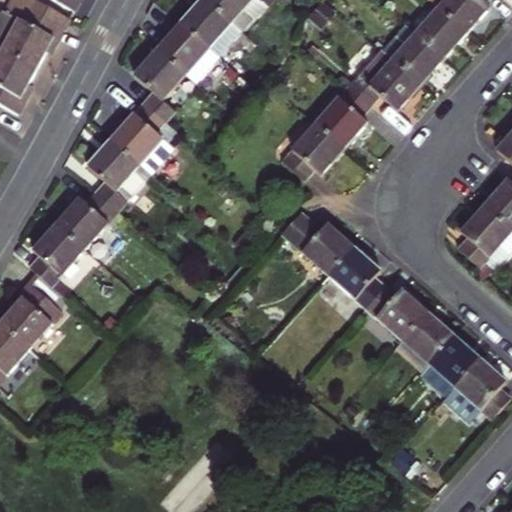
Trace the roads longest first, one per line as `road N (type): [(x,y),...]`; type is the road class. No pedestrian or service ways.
road 1 (residential): [(511,53),(401,177),(395,201),(409,244),(511,339)]
road 2 (residential): [(0,233),(128,0)]
